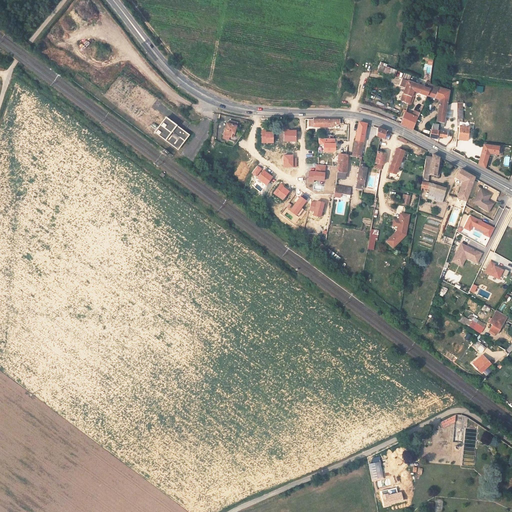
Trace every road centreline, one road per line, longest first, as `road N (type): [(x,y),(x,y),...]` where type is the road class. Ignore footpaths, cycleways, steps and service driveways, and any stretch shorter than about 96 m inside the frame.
road 1 (primary): [(113,0),(172,73),(213,100),(376,120),(494,181)]
road 2 (unclassified): [(231,511),(446,413),(470,413),(511,441)]
